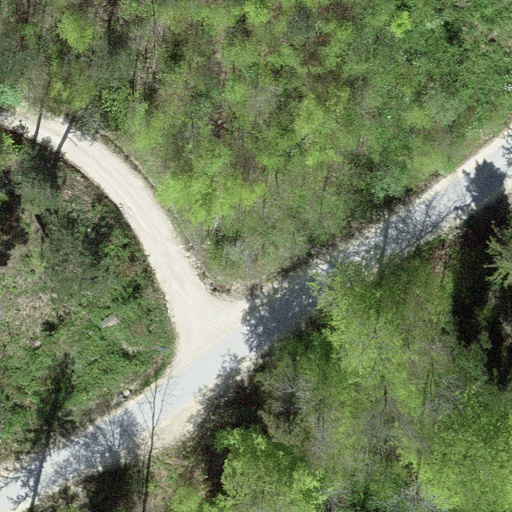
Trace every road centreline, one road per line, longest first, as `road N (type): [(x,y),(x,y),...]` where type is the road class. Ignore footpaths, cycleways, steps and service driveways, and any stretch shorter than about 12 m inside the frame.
road 1 (unclassified): [(0,494),(171,394),(264,321),(511,162)]
road 2 (track): [(0,105),(82,145),(146,206),(214,357)]
